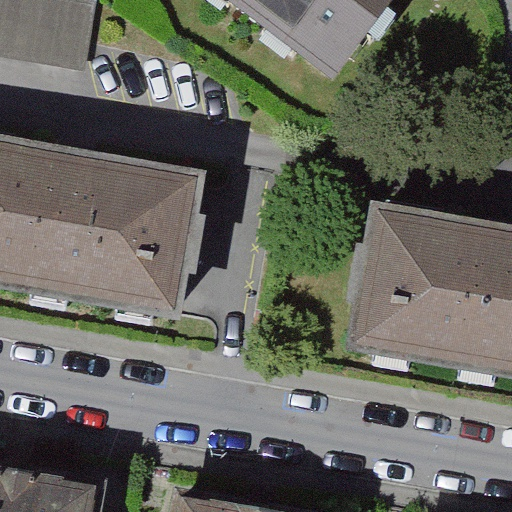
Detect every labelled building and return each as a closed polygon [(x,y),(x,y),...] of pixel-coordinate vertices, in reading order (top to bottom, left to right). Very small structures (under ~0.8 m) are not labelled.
[(103,7),(54,0),(5,0),(0,37),(0,49),(95,64),(103,7)] [(234,0),(341,78),(398,0),(234,0)] [(206,181),(0,148),(0,287),(184,317),(206,181)] [(511,235),(381,215),(359,351),(511,375),(511,235)] [(97,511),(100,493),(0,478),(0,511),(97,511)]
